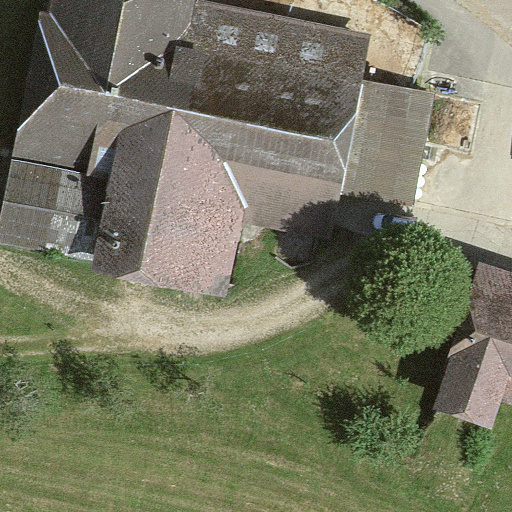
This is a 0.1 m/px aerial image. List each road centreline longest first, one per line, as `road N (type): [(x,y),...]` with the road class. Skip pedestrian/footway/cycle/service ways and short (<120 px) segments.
road 1 (track): [(443,222),(388,273),(292,324),(203,335),(97,321),(0,267)]
road 2 (track): [(443,222),(491,130),(495,75),(468,24),(425,0)]
road 3 (track): [(0,349),(93,341),(140,327)]
